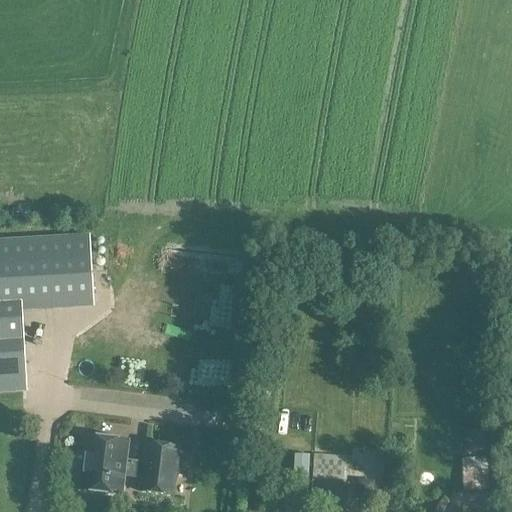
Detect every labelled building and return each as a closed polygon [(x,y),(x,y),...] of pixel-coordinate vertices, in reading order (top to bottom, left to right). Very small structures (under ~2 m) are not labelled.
[(0,313),(24,313),(96,310),(93,237),(0,241),(0,313)] [(223,275),(224,242),(160,241),(159,274),(223,275)] [(0,394),(23,393),(26,393),(23,343),(0,344),(0,394)] [(148,447),(145,466),(127,464),(130,444),(87,439),(80,492),(122,497),(125,476),(144,478),(141,495),(174,499),(180,451),(148,447)] [(343,510),(346,458),(314,456),(311,508),(343,510)] [(489,467),(462,468),(463,493),(490,492),(489,467)]
